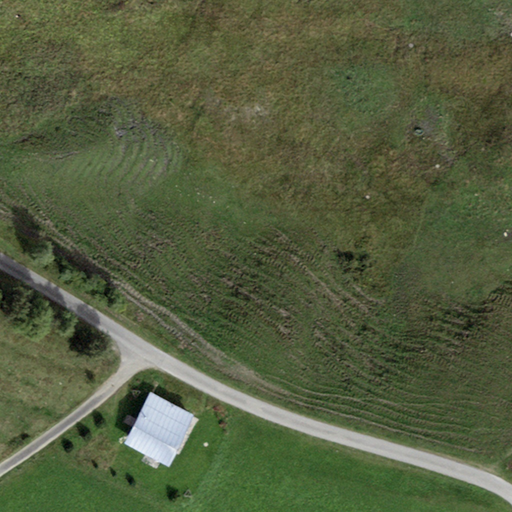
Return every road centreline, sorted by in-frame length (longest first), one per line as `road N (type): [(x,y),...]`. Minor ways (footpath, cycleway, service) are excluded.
road 1 (unclassified): [(0,261),(144,352),(265,412),(511,495)]
road 2 (track): [(144,352),(126,376),(0,469)]
